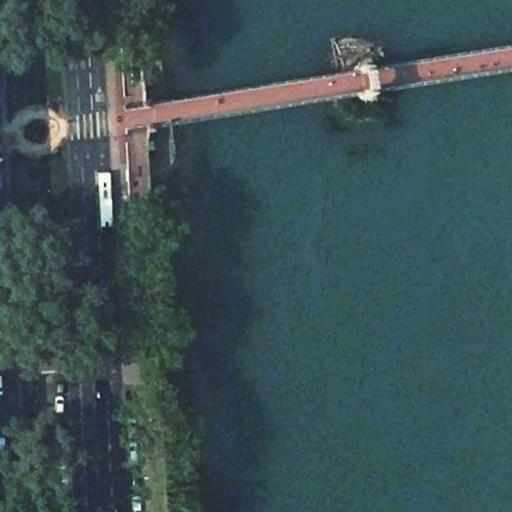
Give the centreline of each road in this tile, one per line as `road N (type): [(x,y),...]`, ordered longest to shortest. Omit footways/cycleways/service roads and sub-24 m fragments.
road 1 (primary): [(102,511),(80,0)]
road 2 (residential): [(79,511),(68,358),(0,357)]
